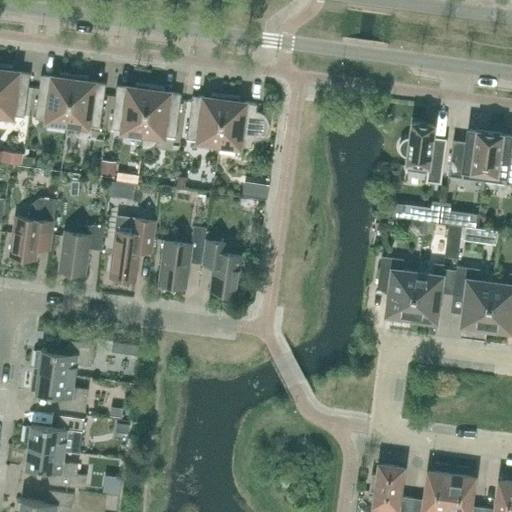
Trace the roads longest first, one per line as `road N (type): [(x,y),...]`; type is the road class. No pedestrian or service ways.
road 1 (tertiary): [(0,10),(511,78)]
road 2 (residential): [(511,365),(386,355),(378,429),(511,454)]
road 3 (residential): [(5,300),(233,330)]
road 4 (tertiary): [(511,16),(377,0)]
